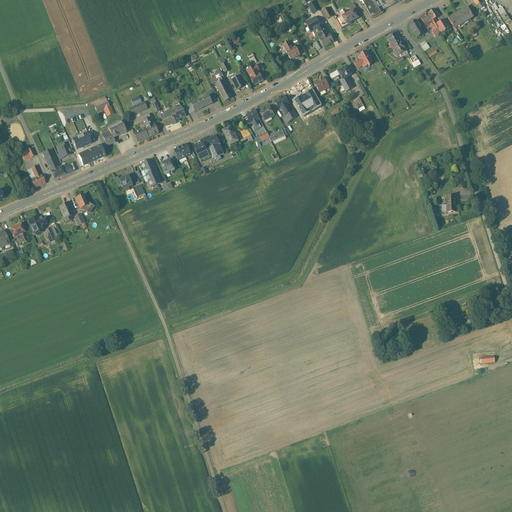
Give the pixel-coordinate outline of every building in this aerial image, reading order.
[(379,11),(373,0),(365,0),(362,2),(371,19),(381,14),(379,11)] [(373,0),(379,11),(398,0),(373,0)] [(472,0),(478,9),(483,6),(479,0),(472,0)] [(318,11),(314,3),(308,6),(313,14),(318,11)] [(352,12),(346,15),(345,14),(342,16),(347,27),(351,24),(351,23),(358,19),(353,11),(356,9),(354,5),(349,7),(352,12)] [(504,23),(510,21),(503,6),(497,9),(504,23)] [(467,8),(458,14),(463,24),(473,18),(467,8)] [(333,17),(328,9),(322,12),(326,20),(333,17)] [(435,10),(428,14),(432,21),(435,26),(438,24),(437,22),(436,23),(435,20),(439,17),(435,10)] [(428,14),(420,19),(425,26),(432,21),(428,14)] [(463,24),(458,14),(448,20),(454,29),(463,24)] [(333,43),(324,26),(320,28),(315,19),(305,24),(309,32),(312,32),(312,34),(314,37),(315,37),(317,36),(324,48),(333,43)] [(421,29),(416,21),(409,26),(413,33),(421,29)] [(440,33),(435,26),(432,21),(434,25),(431,27),(433,31),(432,32),(434,37),(440,33)] [(447,29),(442,22),(438,24),(435,26),(440,34),(447,29)] [(500,27),(505,34),(509,31),(504,24),(500,27)] [(421,29),(413,33),(416,38),(423,33),(421,29)] [(396,33),(386,39),(396,57),(406,52),(396,33)] [(229,40),(233,48),(240,44),(236,37),(229,40)] [(292,49),(288,42),(281,47),(283,51),(285,50),(290,60),(299,55),(295,48),(292,49)] [(252,53),(248,55),(252,64),(256,62),(252,53)] [(369,57),(366,53),(361,56),(362,57),(358,58),(359,60),(362,67),(364,69),(367,67),(369,67),(372,59),(370,56),(369,57)] [(415,55),(408,59),(413,69),(420,65),(415,55)] [(362,67),(359,60),(354,63),(357,70),(362,67)] [(229,71),(225,63),(221,65),(225,73),(229,71)] [(256,67),(247,72),(251,78),(250,79),(254,86),(263,82),(259,74),(258,75),(256,72),(258,71),(256,67)] [(347,68),(338,73),(342,80),(341,81),(347,92),(353,89),(347,78),(351,76),(351,75),(353,74),(350,71),(349,71),(347,68)] [(221,73),(212,77),(215,83),(224,79),(221,73)] [(242,83),(239,77),(238,78),(231,82),(236,92),(244,88),(242,83)] [(323,80),(323,79),(315,84),(317,88),(317,89),(318,92),(319,92),(320,93),(328,88),(327,86),(323,80)] [(222,82),(216,86),(224,102),(232,98),(228,91),(227,91),(222,82)] [(311,92),(295,102),(303,116),(319,107),(311,92)] [(208,97),(191,105),(195,112),(212,104),(208,97)] [(284,98),(275,103),(279,110),(281,109),(288,122),(296,118),(292,112),(290,113),(286,106),(288,105),(284,98)] [(358,98),(348,104),(352,110),(362,105),(358,98)] [(107,103),(95,108),(98,113),(104,110),(109,108),(107,103)] [(144,103),(135,106),(138,113),(147,109),(144,103)] [(156,103),(151,106),(155,114),(160,112),(156,103)] [(135,106),(129,109),(132,116),(138,113),(135,106)] [(181,109),(177,111),(176,107),(170,110),(170,111),(176,123),(178,122),(178,121),(185,118),(181,109)] [(109,108),(104,110),(107,117),(113,115),(110,108),(109,108)] [(273,116),(269,108),(260,113),(264,121),(269,118),(271,118),(272,117),(273,116)] [(170,111),(164,114),(165,117),(161,119),(165,127),(172,124),(172,125),(176,124),(176,123),(170,111)] [(255,111),(245,116),(250,124),(252,123),(254,127),(252,129),(254,132),(261,128),(257,121),(259,119),(255,111)] [(149,116),(141,119),(145,129),(148,138),(158,134),(154,125),(151,118),(150,119),(149,116)] [(122,122),(107,129),(109,133),(102,135),(106,146),(114,143),(112,139),(127,132),(122,122)] [(239,123),(222,131),(229,146),(246,138),(239,123)] [(145,129),(134,134),(138,143),(148,138),(145,129)] [(282,131),(274,134),(268,136),(269,139),(271,142),(284,136),(282,131)] [(267,133),(259,137),(262,142),(269,139),(268,136),(267,133)] [(87,135),(72,141),(76,150),(91,144),(87,135)] [(220,146),(215,137),(208,140),(207,141),(209,143),(211,148),(208,150),(212,158),(214,157),(215,159),(223,155),(219,146),(220,146)] [(203,146),(202,143),(193,147),(197,157),(207,153),(203,146)] [(62,149),(58,150),(62,159),(71,155),(68,148),(66,144),(61,146),(62,149)] [(182,147),(180,147),(185,158),(191,155),(189,150),(186,145),(182,147)] [(100,147),(78,157),(83,167),(105,157),(100,147)] [(179,149),(174,151),(179,161),(185,158),(180,147),(178,148),(179,149)] [(35,156),(32,149),(26,151),(30,159),(35,156)] [(59,169),(51,150),(43,154),(50,172),(59,169)] [(207,153),(197,157),(200,162),(209,158),(207,153)] [(144,171),(154,166),(152,160),(141,165),(144,171)] [(171,160),(161,165),(164,173),(167,172),(168,174),(171,172),(171,173),(174,171),(174,169),(175,169),(171,160)] [(75,171),(72,164),(65,167),(65,168),(66,169),(63,170),(65,175),(75,171)] [(146,177),(157,172),(154,166),(144,171),(147,176),(146,176),(146,177)] [(36,167),(31,169),(35,179),(30,181),(34,189),(45,184),(41,176),(40,177),(36,167)] [(59,169),(50,172),(53,180),(65,175),(62,168),(59,169)] [(149,182),(159,178),(156,172),(157,172),(146,177),(149,182)] [(129,177),(119,180),(121,185),(123,188),(132,185),(129,177)] [(159,178),(149,182),(151,188),(162,184),(159,178)] [(145,195),(140,185),(133,188),(138,198),(145,195)] [(76,200),(80,209),(79,210),(79,211),(79,212),(79,213),(80,213),(81,213),(82,213),(85,212),(89,215),(94,207),(89,203),(88,204),(84,196),(76,200)] [(455,198),(446,198),(447,208),(455,207),(455,198)] [(68,204),(59,208),(64,220),(73,216),(68,204)] [(37,218),(33,220),(32,220),(31,220),(27,222),(32,234),(37,232),(38,235),(43,232),(41,227),(46,225),(43,218),(38,220),(37,218)] [(24,233),(21,225),(10,230),(13,238),(17,236),(17,238),(19,237),(22,244),(27,242),(23,233),(24,233)] [(50,229),(44,232),(49,244),(56,241),(54,237),(50,229)] [(8,242),(3,232),(0,233),(0,242),(2,247),(8,244),(9,244),(8,242)]
